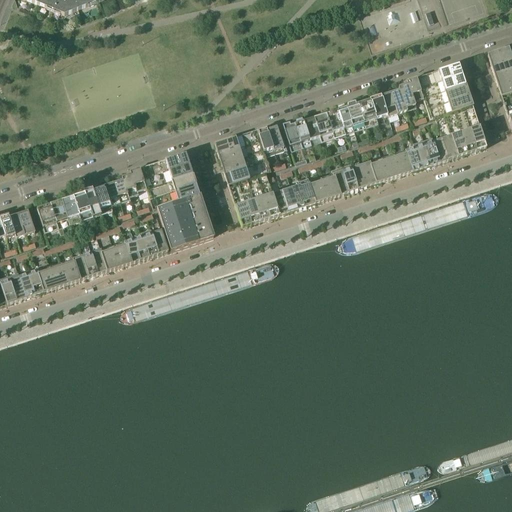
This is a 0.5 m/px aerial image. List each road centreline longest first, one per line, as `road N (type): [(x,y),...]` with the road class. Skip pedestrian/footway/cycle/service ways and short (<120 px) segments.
road 1 (residential): [(511,160),(0,329)]
road 2 (residential): [(0,199),(511,31)]
